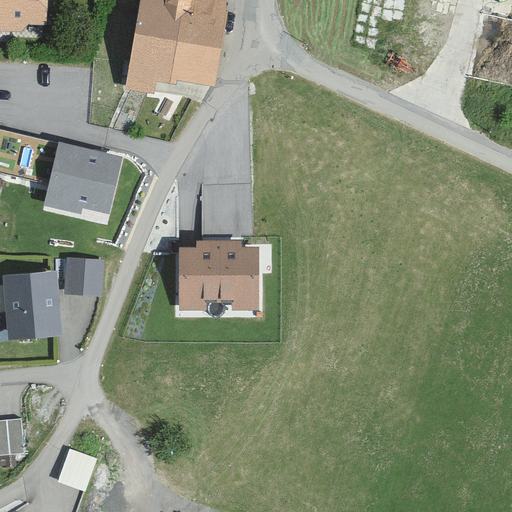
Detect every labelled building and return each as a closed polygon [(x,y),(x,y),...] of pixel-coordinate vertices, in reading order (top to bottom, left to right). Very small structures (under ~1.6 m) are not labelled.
[(0,0),(0,25),(14,26),(20,26),(27,19),(43,20),(43,0),(0,0)] [(141,0),(126,85),(154,90),(157,70),(212,80),(224,0),(141,0)] [(0,130),(0,146),(2,147),(0,154),(0,171),(50,183),(59,144),(0,130)] [(50,183),(45,206),(82,214),(83,207),(111,213),(124,158),(59,144),(50,183)] [(206,231),(247,234),(249,184),(208,182),(206,231)] [(237,252),(237,245),(201,245),(201,252),(183,252),(183,297),(255,297),(255,252),(237,252)] [(85,293),(100,295),(102,265),(87,263),(85,293)] [(57,330),(52,275),(9,279),(14,334),(57,330)] [(24,453),(21,418),(0,419),(0,463),(6,463),(6,465),(15,464),(15,454),(24,453)] [(85,489),(96,459),(70,449),(59,480),(85,489)]
